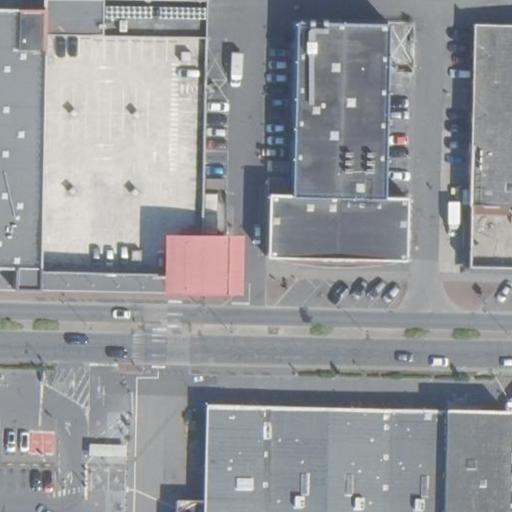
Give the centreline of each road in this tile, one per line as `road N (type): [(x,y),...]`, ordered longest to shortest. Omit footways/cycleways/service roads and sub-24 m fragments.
road 1 (primary): [(0,344),(511,355)]
road 2 (primary): [(511,322),(0,311)]
